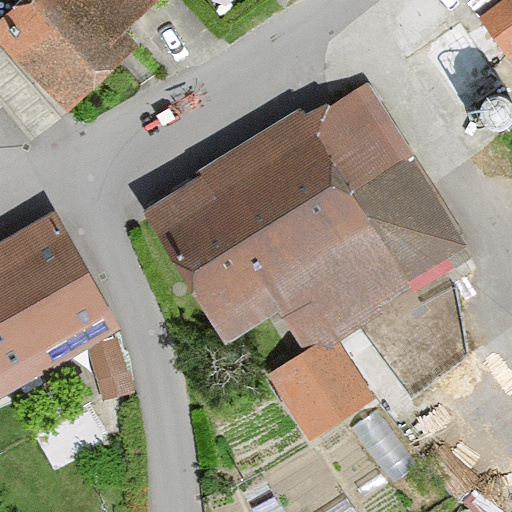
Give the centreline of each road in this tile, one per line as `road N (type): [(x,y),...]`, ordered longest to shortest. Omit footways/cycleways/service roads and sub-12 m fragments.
road 1 (residential): [(171,511),(154,413),(86,152)]
road 2 (residential): [(86,152),(339,0)]
